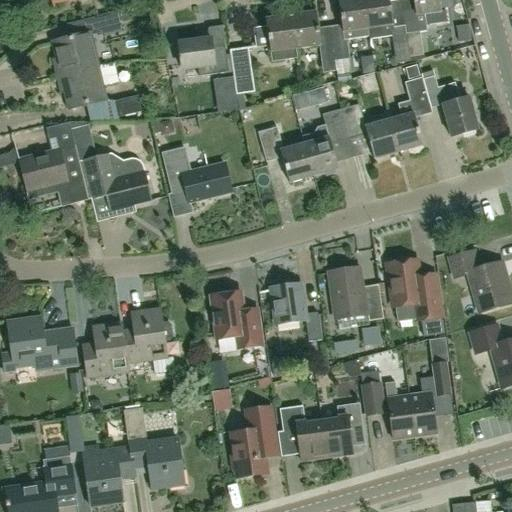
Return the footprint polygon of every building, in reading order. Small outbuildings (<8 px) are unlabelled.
[(337,0),(342,26),(330,28),(331,38),(335,62),(349,60),(346,40),(369,37),(369,39),(370,39),(364,0),(337,0)] [(393,30),(393,26),(388,0),(364,0),(370,39),(393,36),(397,64),(410,62),(410,58),(405,28),(393,30)] [(410,58),(422,56),(419,33),(426,32),(425,26),(446,24),(445,13),(441,13),(439,0),(413,0),(414,9),(402,11),(405,28),(410,58)] [(136,10),(127,12),(118,15),(118,14),(94,20),(98,36),(121,30),(120,25),(133,22),(137,13),(136,10)] [(292,16),(296,49),(319,46),(323,74),(335,72),(333,62),(335,62),(331,38),(320,39),(316,13),(292,16)] [(272,63),(297,59),(296,49),(292,16),(266,20),(267,28),(254,30),(257,49),(270,47),(272,63)] [(227,74),(223,47),(220,27),(208,28),(209,39),(178,43),(182,69),(198,67),(199,78),(227,74)] [(57,78),(96,68),(88,35),(49,45),(57,78)] [(236,95),(254,93),(248,49),(230,52),(236,95)] [(350,80),(347,60),(334,62),(337,84),(350,80)] [(119,64),(104,66),(107,86),(122,84),(119,64)] [(96,68),(57,78),(65,110),(104,101),(96,68)] [(421,75),(423,81),(422,81),(420,82),(428,110),(429,110),(440,107),(449,139),(477,131),(468,99),(458,102),(453,84),(435,89),(431,72),(421,75)] [(404,84),(412,114),(388,121),(397,153),(421,146),(413,119),(430,114),(429,110),(428,110),(420,82),(422,81),(422,79),(404,84)] [(323,89),(313,91),(317,106),(327,103),(323,89)] [(144,122),(142,113),(138,97),(114,102),(119,122),(144,122)] [(397,153),(388,121),(364,128),(358,105),(339,111),(348,140),(366,135),(373,160),(397,153)] [(321,116),(324,126),(316,128),(312,134),(302,137),(313,177),(337,170),(330,145),(348,140),(339,111),(321,116)] [(18,161),(19,164),(28,201),(58,193),(59,196),(70,194),(84,190),(77,163),(73,148),(75,147),(71,130),(69,124),(46,130),(49,141),(56,138),(59,151),(52,153),(18,161)] [(313,177),(302,137),(300,137),(302,145),(282,150),(276,128),(258,133),(266,163),(281,158),(288,184),(313,177)] [(131,160),(122,162),(110,155),(109,155),(93,159),(90,144),(77,147),(92,203),(106,199),(109,212),(151,201),(142,166),(139,162),(135,160),(131,160)] [(184,150),(162,155),(172,195),(185,191),(189,205),(231,194),(224,164),(190,173),(184,150)] [(254,203),(262,225),(294,213),(285,191),(254,203)] [(454,279),(468,275),(479,314),(511,304),(511,301),(501,263),(477,269),(472,252),(449,259),(454,279)] [(397,323),(417,320),(417,322),(440,319),(433,276),(418,278),(415,261),(387,265),(393,308),(395,308),(397,323)] [(334,321),(367,316),(368,322),(383,320),(379,292),(362,294),(359,269),(343,271),(332,272),(327,273),(334,321)] [(275,326),(305,322),(308,343),(321,341),(317,313),(304,315),(300,284),(270,289),(275,326)] [(240,293),(209,297),(215,340),(235,338),(237,350),(262,346),(257,311),(242,312),(240,293)] [(173,358),(166,359),(163,342),(169,341),(171,337),(170,326),(166,323),(161,324),(158,309),(131,313),(133,330),(121,331),(126,365),(152,361),(154,376),(175,373),(173,358)] [(3,372),(13,370),(46,366),(47,370),(78,365),(72,329),(43,333),(41,317),(6,323),(10,353),(0,355),(3,372)] [(126,365),(121,331),(120,323),(92,327),(95,344),(82,345),(87,379),(127,373),(126,365)] [(469,334),(475,355),(490,351),(501,389),(511,386),(511,340),(501,344),(496,326),(469,334)] [(356,341),(347,342),(348,353),(358,352),(356,341)] [(450,395),(445,363),(431,365),(433,378),(419,380),(421,395),(408,397),(414,438),(436,435),(431,398),(450,395)] [(81,393),(79,375),(70,376),(73,395),(81,393)] [(384,384),(392,441),(414,438),(408,397),(396,399),(394,383),(384,384)] [(366,417),(383,414),(379,385),(361,388),(366,417)] [(337,420),(321,423),(326,459),(352,455),(350,446),(364,444),(359,404),(336,407),(337,420)] [(326,459),(321,423),(304,425),(302,407),(278,410),(282,434),(296,433),(300,462),(326,459)] [(230,435),(236,479),(265,475),(263,459),(276,457),(269,408),(245,412),(248,433),(230,435)] [(132,469),(133,469),(148,467),(151,491),(182,486),(176,440),(145,444),(141,411),(124,413),(129,449),(130,449),(132,469)] [(15,430),(0,430),(0,450),(17,450),(15,430)] [(130,449),(129,449),(98,453),(97,447),(81,449),(89,507),(123,502),(120,479),(134,477),(133,469),(132,469),(130,449)] [(75,495),(74,485),(70,457),(45,461),(49,484),(7,490),(10,511),(57,511),(55,498),(75,495)]
